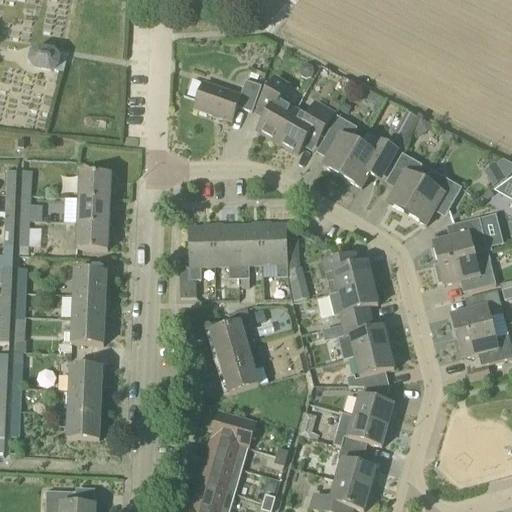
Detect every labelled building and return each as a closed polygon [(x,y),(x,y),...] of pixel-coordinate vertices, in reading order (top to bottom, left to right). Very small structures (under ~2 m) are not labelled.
[(58,60),(54,53),(39,51),(31,57),(30,65),(36,73),(51,75),(56,68),(55,72),(63,74),(67,59),(59,57),(58,60)] [(283,108),(279,106),(289,88),(274,79),(255,111),(266,118),(257,134),(277,146),(295,115),(294,114),(294,109),(287,104),(283,108)] [(252,116),(261,89),(245,84),(240,99),(203,86),(193,112),(231,126),(236,111),(252,116)] [(295,115),(277,146),(297,158),(311,134),(321,139),(334,116),(314,104),(304,120),(295,115)] [(343,106),(339,114),(347,118),(351,111),(343,106)] [(400,149),(416,121),(406,115),(390,143),(400,149)] [(341,181),(359,149),(349,143),(356,131),(337,120),(324,141),(334,147),(321,169),(341,181)] [(359,149),(341,181),(361,192),(373,171),(385,178),(399,154),(366,136),(359,149)] [(424,186),(414,181),(421,169),(401,157),(388,180),(399,186),(386,207),(406,218),(424,186)] [(21,200),(30,201),(32,166),(23,165),(23,175),(22,175),(21,200)] [(492,190),(505,182),(496,167),(483,174),(492,190)] [(5,199),(15,199),(16,174),(6,174),(5,199)] [(424,186),(406,218),(426,230),(438,208),(448,214),(462,192),(431,174),(424,186)] [(78,202),(110,204),(111,178),(79,177),(78,202)] [(14,224),(15,199),(5,199),(4,224),(14,224)] [(29,226),(30,201),(21,200),(20,225),(29,226)] [(109,229),(110,204),(78,202),(77,228),(109,229)] [(438,267),(474,258),(471,248),(483,245),(478,222),(452,228),(455,240),(432,245),(438,267)] [(12,259),(14,224),(4,224),(4,225),(0,224),(0,242),(3,243),(2,258),(2,259),(12,259)] [(27,260),(29,226),(20,225),(18,260),(27,260)] [(108,255),(109,229),(77,228),(76,254),(108,255)] [(261,229),(263,270),(276,269),(276,282),(287,281),(287,278),(287,263),(286,228),(261,229)] [(249,270),(263,270),(261,229),(237,230),(239,283),(240,283),(240,293),(249,292),(248,283),(249,282),(249,270)] [(201,272),(214,271),(213,230),(188,231),(190,285),(201,284),(201,272)] [(229,283),(239,283),(237,230),(213,230),(214,271),(228,271),(229,283)] [(295,254),(293,255),(291,255),(291,263),(287,263),(287,278),(293,305),(309,301),(301,271),(297,272),(295,254)] [(360,268),(356,255),(320,265),(323,279),(325,278),(330,298),(377,286),(375,278),(370,279),(367,266),(360,268)] [(474,258),(438,267),(443,290),(466,284),(469,295),(495,288),(486,255),(474,259),(474,258)] [(2,259),(2,258),(0,258),(0,271),(1,271),(0,295),(11,295),(12,259),(2,259)] [(16,297),(26,298),(27,273),(17,272),(16,297)] [(73,300),(106,301),(107,277),(74,275),(73,300)] [(511,284),(500,287),(503,304),(511,302),(511,284)] [(377,286),(330,298),(328,298),(334,320),(338,319),(338,317),(343,315),(343,317),(378,309),(375,296),(379,295),(377,286)] [(0,319),(9,320),(11,295),(0,295),(0,297),(0,319)] [(456,341),(492,332),(489,320),(502,317),(496,295),(471,301),(473,312),(450,318),(456,341)] [(24,322),(26,298),(16,297),(15,321),(24,322)] [(104,325),(106,301),(73,300),(72,324),(104,325)] [(217,357),(246,348),(242,332),(251,329),(246,313),(227,319),(230,329),(210,335),(217,357)] [(0,354),(8,355),(9,320),(0,319),(0,354)] [(23,346),(24,322),(15,321),(13,357),(23,357),(25,357),(25,346),(23,346)] [(103,350),(104,325),(72,324),(71,348),(103,350)] [(354,361),(393,351),(391,343),(386,344),(383,331),(349,339),(349,340),(344,342),(344,340),(337,342),(343,364),(354,361)] [(492,332),(456,341),(461,362),(486,356),(488,368),(511,361),(511,354),(508,339),(494,342),(492,332)] [(223,378),(262,366),(260,359),(251,362),(246,348),(217,357),(223,378)] [(354,361),(359,382),(394,374),(391,361),(395,360),(393,351),(354,361)] [(22,393),(23,357),(13,357),(12,392),(22,393)] [(262,366),(223,378),(229,398),(259,389),(254,374),(263,371),(262,366)] [(69,396),(101,397),(102,372),(70,370),(69,396)] [(21,417),(22,393),(12,392),(11,416),(21,417)] [(100,420),(101,397),(69,396),(68,419),(100,420)] [(353,421),(392,431),(394,423),(390,422),(394,409),(359,399),(353,420),(353,421)] [(20,441),(21,417),(11,416),(10,440),(20,441)] [(316,445),(318,438),(311,436),(316,419),(305,416),(298,440),(316,445)] [(212,441),(248,451),(255,427),(219,417),(212,441)] [(353,421),(353,420),(341,417),(332,449),(341,452),(343,441),(347,442),(382,451),(385,439),(390,440),(392,431),(353,421)] [(99,444),(100,420),(68,419),(67,443),(99,444)] [(242,474),(248,451),(212,441),(205,464),(242,474)] [(284,470),(288,455),(277,452),(273,467),(284,470)] [(235,498),(242,474),(205,464),(198,488),(235,498)] [(335,485),(374,496),(376,487),(372,486),(376,473),(341,464),(335,485)] [(372,504),(374,496),(335,485),(331,502),(313,496),(308,511),(364,511),(367,503),(372,504)] [(194,511),(230,511),(235,498),(198,488),(192,511),(194,511)] [(96,511),(97,510),(74,509),(75,496),(45,495),(44,511),(96,511)] [(271,511),(275,501),(264,498),(260,511),(271,511)]
